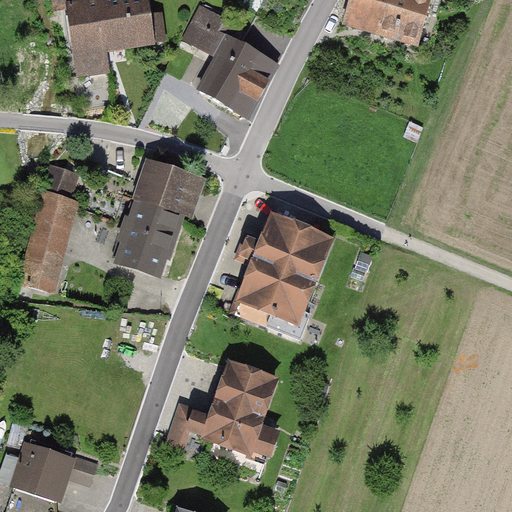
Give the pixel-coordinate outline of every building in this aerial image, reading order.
[(106,49),(164,41),(160,15),(150,17),(147,0),(127,0),(84,6),(83,0),(58,0),(60,11),(70,9),(79,76),(109,71),(106,49)] [(353,0),(346,24),(419,45),(431,0),(353,0)] [(199,94),(249,122),(280,67),(229,39),(236,28),(201,9),(183,41),(218,60),(199,94)] [(153,165),(119,263),(160,277),(167,259),(170,260),(195,179),(153,165)] [(55,167),(46,193),(68,201),(77,176),(55,167)] [(46,193),(27,288),(50,293),(74,203),(68,201),(46,193)] [(330,242),(275,220),(264,247),(250,241),(244,258),(258,264),(237,315),(301,341),(311,315),(301,311),(330,242)] [(207,435),(206,439),(214,441),(209,454),(263,473),(276,436),(259,430),(276,382),(232,367),(212,423),(182,412),(168,451),(181,456),(191,429),(207,435)] [(30,445),(7,511),(57,511),(57,502),(66,478),(90,486),(97,467),(30,445)]
